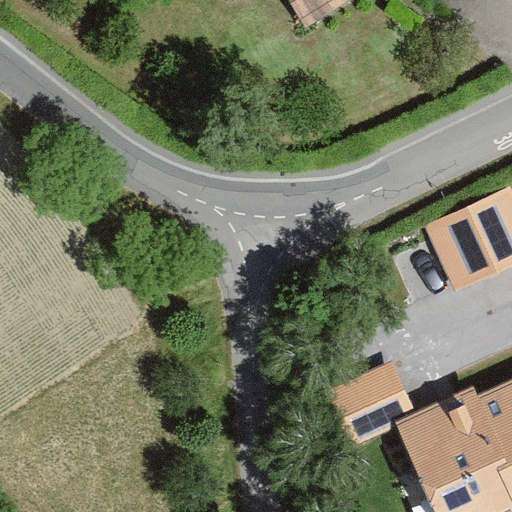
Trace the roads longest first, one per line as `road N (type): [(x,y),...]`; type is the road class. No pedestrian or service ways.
road 1 (residential): [(235,219),(0,40)]
road 2 (residential): [(511,128),(407,181),(282,220),(235,219)]
road 3 (residential): [(235,219),(268,511)]
